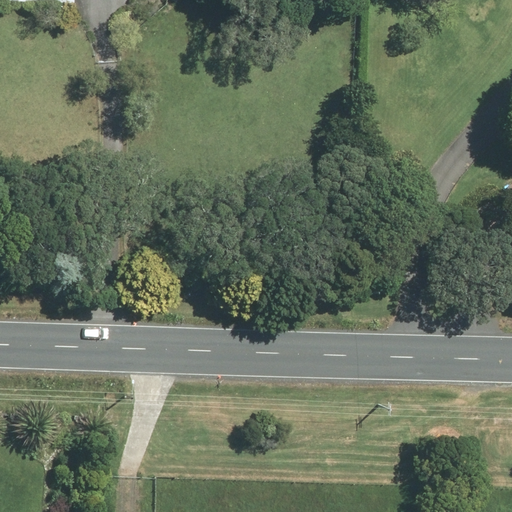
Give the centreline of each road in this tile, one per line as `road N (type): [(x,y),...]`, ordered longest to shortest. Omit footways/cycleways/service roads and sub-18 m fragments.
road 1 (secondary): [(0,345),(511,359)]
road 2 (track): [(132,511),(131,475),(157,350)]
